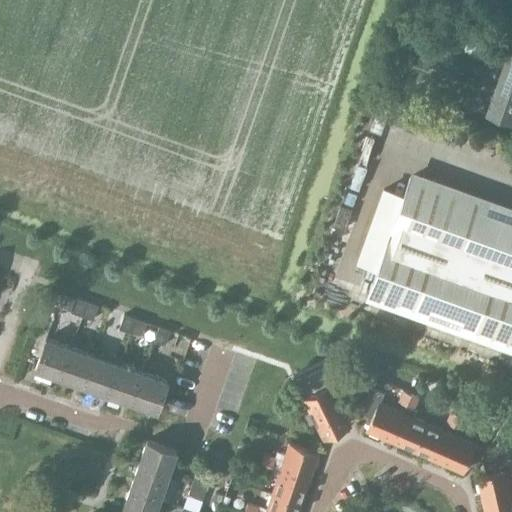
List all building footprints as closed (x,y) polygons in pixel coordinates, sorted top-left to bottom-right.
[(511,42),(486,111),(511,119),(511,42)] [(370,290),(511,340),(511,213),(410,177),(370,290)] [(72,311),(83,315),(87,301),(77,298),(72,311)] [(83,315),(94,319),(99,305),(87,301),(83,315)] [(120,328),(131,332),(136,318),(125,314),(120,328)] [(131,332),(142,336),(147,322),(136,318),(131,332)] [(155,340),(166,344),(171,330),(160,327),(155,340)] [(37,368),(61,377),(72,347),(47,338),(37,368)] [(61,377),(86,385),(96,355),(72,347),(61,377)] [(86,385),(110,393),(120,364),(96,355),(86,385)] [(312,412),(306,414),(310,422),(316,419),(325,436),(352,423),(332,384),(340,380),(328,358),(294,376),(312,412)] [(120,364),(110,393),(134,402),(144,372),(120,364)] [(134,402),(158,410),(169,381),(144,372),(134,402)] [(367,429),(392,440),(404,411),(381,401),(385,392),(372,386),(361,411),(373,416),(367,429)] [(399,401),(407,404),(412,393),(404,390),(399,401)] [(407,404),(404,411),(392,440),(416,450),(428,422),(412,415),(415,408),(420,397),(412,393),(407,404)] [(447,422),(455,425),(460,414),(451,411),(447,422)] [(455,425),(463,428),(468,418),(460,414),(455,425)] [(416,450),(440,460),(452,432),(428,422),(416,450)] [(440,460),(464,471),(476,442),(452,432),(440,460)] [(139,465),(169,475),(178,450),(148,440),(139,465)] [(263,461),(281,467),(310,477),(319,452),(289,442),(286,453),(278,451),(276,457),(265,453),(265,454),(263,461)] [(273,492),(302,502),(310,477),(281,467),(263,461),(265,454),(256,451),(252,462),(261,465),(259,470),(271,474),(271,473),(278,475),(273,492)] [(131,489),(161,499),(169,475),(139,465),(131,489)] [(479,477),(484,499),(511,493),(506,471),(479,477)] [(197,473),(194,484),(206,488),(210,477),(197,473)] [(194,484),(190,494),(203,498),(206,488),(194,484)] [(122,511),(156,511),(161,499),(131,489),(122,511)] [(246,511),(250,511),(298,511),(302,502),(273,492),(267,508),(249,502),(246,511)] [(486,511),(511,511),(511,494),(511,493),(484,499),(486,511)]
